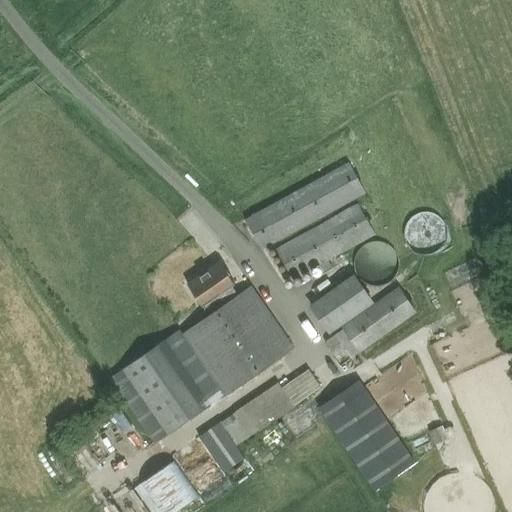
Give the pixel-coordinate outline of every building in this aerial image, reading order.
[(245,220),(248,225),(261,250),(365,193),(349,163),(245,220)] [(376,235),(362,209),(359,203),(276,249),(294,281),(376,235)] [(405,229),(404,231),(404,233),(404,235),(404,237),(405,238),(405,240),(406,242),(406,244),(407,246),(408,247),(410,249),(411,250),(412,251),(415,253),(417,254),(421,255),(424,256),(428,256),(430,256),(434,255),(435,254),(437,253),(439,252),(442,250),(443,248),(444,247),(445,245),(446,243),(447,242),(447,240),(448,238),(448,236),(448,234),(448,232),(448,230),(447,229),(447,227),(446,225),(445,223),(444,222),(441,219),(440,217),(438,216),(437,215),(435,214),(433,214),(432,213),(428,213),(424,213),(422,213),(420,213),(418,214),(417,215),(413,217),(410,219),(408,222),(407,224),(406,225),(405,227),(405,229)] [(391,282),(396,276),(399,270),(399,262),(397,255),(393,249),(387,245),(380,242),(373,243),(366,245),(360,249),(356,255),(354,262),(355,270),(358,277),(363,282),(369,286),(377,287),(384,286),(391,282)] [(179,330),(123,370),(110,378),(154,443),(168,435),(204,411),(226,396),(294,347),(251,287),(238,296),(232,286),(235,284),(219,262),(187,285),(203,306),(206,304),(213,314),(183,335),(179,330)] [(323,294),(315,271),(305,275),(313,297),(323,294)] [(330,332),(372,303),(354,276),(311,306),(330,332)] [(399,286),(343,330),(324,342),(332,354),(340,367),(359,354),(417,313),(399,286)] [(357,358),(357,366),(383,365),(382,357),(357,358)] [(243,460),(233,446),(258,431),(259,432),(295,407),(294,406),(321,388),(317,383),(308,370),(282,388),(278,383),(219,422),(201,437),(224,473),(243,460)] [(358,380),(318,408),(374,491),(415,463),(358,380)] [(91,434),(80,439),(89,459),(100,454),(91,434)] [(141,484),(160,511),(175,511),(197,497),(173,462),(141,484)]
